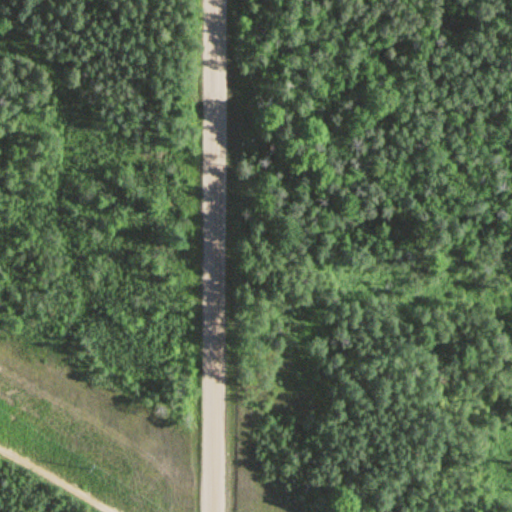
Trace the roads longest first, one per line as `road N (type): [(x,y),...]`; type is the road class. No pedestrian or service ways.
road 1 (residential): [(214,511),(214,0)]
road 2 (track): [(109,511),(0,449)]
